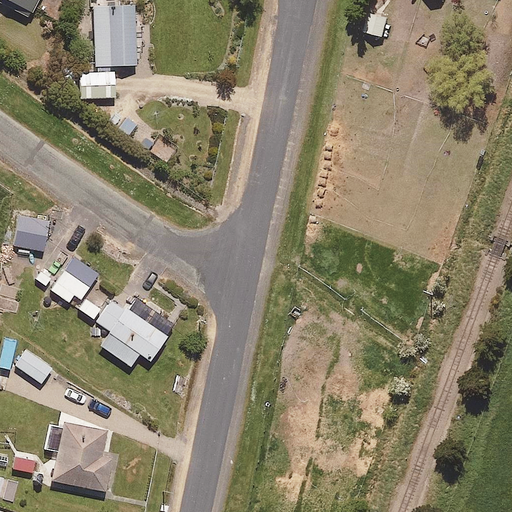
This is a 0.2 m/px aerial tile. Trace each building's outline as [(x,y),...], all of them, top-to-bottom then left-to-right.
[(0,0),(0,2),(30,18),(39,0),(0,0)] [(135,6),(94,7),(95,67),(136,66),(135,6)] [(389,19),(370,13),(364,31),(384,37),(389,19)] [(115,72),(79,73),(81,99),(116,97),(115,72)] [(49,222),(20,216),(14,246),(43,252),(49,222)] [(82,298),(98,274),(73,257),(50,290),(94,319),(100,310),(82,298)] [(178,323),(141,296),(129,313),(112,301),(97,322),(111,331),(101,346),(131,367),(140,354),(151,361),(178,323)] [(52,369),(26,351),(16,365),(42,383),(52,369)] [(106,432),(64,424),(53,481),(106,491),(112,460),(101,458),(106,432)] [(20,460),(14,459),(12,470),(39,473),(42,456),(21,454),(20,460)]
